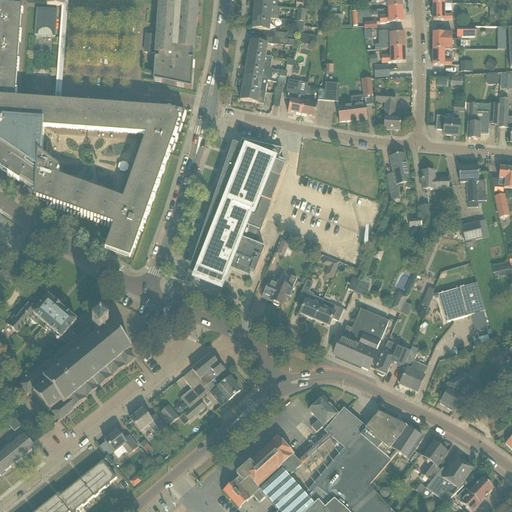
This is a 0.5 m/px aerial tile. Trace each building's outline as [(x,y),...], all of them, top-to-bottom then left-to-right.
[(46,0),(46,7),(67,8),(67,0),(46,0)] [(158,0),(156,37),(146,36),(145,54),(155,54),(155,55),(158,56),(189,58),(191,51),(193,51),(197,0),(158,0)] [(388,2),(389,10),(403,8),(402,0),(378,0),(379,3),(388,2)] [(507,0),(499,0),(499,11),(504,15),(508,14),(507,0)] [(103,103),(103,105),(83,100),(83,111),(42,109),(14,107),(21,7),(0,5),(0,166),(34,189),(33,199),(112,226),(103,251),(130,260),(168,151),(172,152),(185,114),(146,106),(146,108),(132,105),(132,107),(118,104),(117,106),(103,103)] [(446,5),(434,5),(434,21),(452,21),(452,15),(446,16),(446,5)] [(278,21),(278,19),(280,9),(277,8),(254,6),(253,18),(271,20),(278,21)] [(403,8),(389,10),(389,18),(381,18),(382,25),(405,23),(403,8)] [(46,10),(36,9),(34,36),(55,37),(57,11),(46,10)] [(306,11),(303,11),(297,11),(296,19),(296,23),(300,23),(305,24),(306,11)] [(342,15),(333,15),(333,24),(342,24),(342,15)] [(270,32),(271,20),(253,18),(252,30),(270,32)] [(364,23),(364,31),(377,29),(376,22),(364,23)] [(300,23),(296,23),(295,35),(301,36),(305,24),(300,23)] [(457,38),(474,38),(474,28),(457,28),(457,38)] [(378,46),(374,46),(375,50),(382,50),(390,50),(390,49),(405,49),(404,35),(391,35),(391,32),(378,33),(378,46)] [(433,34),(433,50),(444,50),(452,50),(460,51),(460,41),(452,40),(452,34),(443,34),(433,34)] [(306,36),(304,45),(313,47),(315,38),(306,36)] [(299,43),(286,41),(286,47),(292,48),(291,51),(296,52),(299,43)] [(250,42),(248,54),(265,57),(267,45),(250,42)] [(390,57),(382,57),(382,64),(390,64),(405,63),(405,49),(390,49),(390,50),(390,57)] [(433,50),(433,66),(443,67),(451,67),(451,61),(444,61),(444,50),(433,50)] [(246,66),(270,70),(272,58),(265,57),(248,54),(246,66)] [(189,61),(189,58),(158,56),(158,60),(155,60),(153,82),(191,90),(193,61),(189,61)] [(376,56),(369,57),(370,65),(377,64),(376,56)] [(485,70),(493,73),(497,64),(489,60),(484,69),(485,70)] [(461,74),(473,73),(472,63),(460,64),(461,74)] [(293,67),(292,67),(291,73),(298,75),(300,69),(298,68),(299,65),(293,64),(293,67)] [(267,82),(269,82),(271,70),(270,70),(246,66),(244,78),(267,82)] [(374,67),(374,79),(389,78),(388,66),(374,67)] [(498,75),(486,76),(486,83),(489,87),(499,86),(498,75)] [(500,89),(511,89),(511,76),(501,75),(500,89)] [(450,77),(450,86),(461,87),(462,77),(450,77)] [(265,93),(267,82),(244,78),(243,90),(265,93)] [(337,108),(338,114),(340,124),(367,120),(364,97),(373,96),(371,80),(362,81),(363,96),(351,98),(352,106),(337,108)] [(304,101),(305,95),(298,94),(300,84),(289,82),(285,100),(290,101),(288,113),(301,116),(304,103),(304,101)] [(283,91),(284,84),(278,84),(277,89),(275,89),(274,95),(275,95),(281,96),(283,91)] [(307,85),(300,84),(298,94),(305,95),(307,87),(307,85)] [(338,103),(339,85),(325,84),(325,91),(324,102),(338,103)] [(263,106),(265,93),(243,90),(241,102),(263,106)] [(396,96),(375,94),(375,103),(385,104),(383,131),(400,133),(401,118),(395,118),(396,96)] [(509,144),(511,143),(511,118),(508,118),(509,100),(500,100),(499,129),(510,130),(509,144)] [(317,106),(304,103),(301,116),(314,119),(317,106)] [(469,105),(467,140),(479,140),(480,134),(488,135),(488,126),(488,114),(477,113),(477,105),(469,105)] [(488,114),(488,126),(497,126),(498,106),(489,105),(488,114)] [(452,121),(445,120),(445,118),(437,117),(436,131),(444,132),(444,136),(458,137),(460,113),(464,113),(465,107),(453,106),(453,112),(454,113),(453,121),(452,121)] [(221,288),(228,270),(248,278),(251,271),(255,273),(265,249),(254,245),(256,239),(257,240),(257,239),(256,239),(264,221),(250,215),(251,213),(253,214),(260,198),(270,203),(285,166),(277,163),(282,150),(242,141),(239,147),(233,145),(218,188),(223,190),(218,205),(223,207),(214,229),(211,228),(200,259),(202,259),(195,278),(221,288)] [(410,182),(406,164),(404,154),(389,158),(395,185),(396,186),(396,185),(410,182)] [(477,194),(485,194),(485,182),(478,183),(477,167),(458,168),(459,184),(466,183),(467,209),(478,208),(477,194)] [(511,191),(511,169),(500,169),(498,186),(504,186),(504,190),(511,191)] [(422,173),(422,183),(422,190),(434,190),(447,189),(447,180),(434,180),(434,172),(422,173)] [(399,200),(396,185),(396,186),(395,185),(388,187),(391,202),(399,200)] [(509,217),(504,196),(494,198),(499,220),(509,217)] [(423,229),(432,227),(429,206),(419,208),(423,229)] [(482,240),(488,238),(484,222),(478,223),(460,227),(464,245),(483,240),(482,240)] [(281,243),(276,255),(284,257),(288,246),(281,243)] [(323,276),(331,279),(338,262),(323,257),(320,265),(326,267),(323,276)] [(509,264),(493,267),(495,278),(499,277),(499,278),(505,277),(509,280),(511,279),(511,276),(511,273),(510,266),(509,264)] [(263,296),(263,297),(271,300),(270,302),(273,303),(273,305),(278,307),(279,306),(282,307),(285,300),(288,302),(291,292),(297,280),(291,278),(289,282),(286,289),(277,285),(270,282),(267,289),(263,296)] [(352,279),(347,290),(354,293),(358,281),(352,279)] [(320,308),(323,302),(308,295),(313,284),(307,281),(296,305),(303,308),(299,315),(314,321),(320,308)] [(369,286),(358,281),(354,293),(364,297),(369,286)] [(439,293),(434,295),(433,296),(435,300),(439,299),(445,319),(447,319),(448,323),(470,316),(475,334),(477,334),(487,331),(489,331),(483,313),(485,312),(477,285),(440,295),(439,295),(439,293)] [(428,288),(421,305),(428,308),(433,297),(431,296),(434,291),(428,288)] [(400,316),(401,314),(405,304),(407,298),(398,294),(390,312),(400,316)] [(14,317),(7,325),(17,334),(32,315),(39,321),(37,324),(43,330),(45,328),(55,336),(56,335),(61,339),(64,337),(69,330),(76,322),(60,308),(56,304),(48,298),(41,305),(36,311),(29,304),(16,319),(14,317)] [(338,323),(343,311),(323,302),(320,308),(314,321),(329,327),(332,320),(338,323)] [(412,307),(405,304),(401,314),(408,317),(412,307)] [(346,328),(334,357),(368,371),(388,323),(361,311),(353,331),(346,328)] [(21,389),(18,391),(22,396),(24,394),(29,399),(33,396),(48,413),(51,410),(53,412),(48,416),(51,418),(54,422),(57,420),(59,423),(59,422),(90,397),(91,399),(96,394),(95,393),(126,367),(126,368),(134,362),(128,354),(131,351),(110,325),(108,327),(101,318),(100,318),(93,324),(91,325),(93,328),(80,339),(69,330),(64,337),(73,344),(40,372),(39,371),(19,387),(21,389)] [(379,363),(375,372),(386,376),(391,365),(402,369),(409,352),(410,352),(388,342),(379,363)] [(417,355),(409,352),(402,369),(406,371),(400,386),(417,393),(421,384),(424,378),(423,377),(427,369),(414,363),(417,355)] [(180,399),(189,410),(198,402),(209,393),(204,387),(216,377),(217,378),(224,373),(210,356),(209,356),(210,356),(192,371),(192,370),(191,371),(192,371),(183,379),(192,390),(180,399)] [(500,375),(506,384),(511,379),(511,370),(508,372),(507,371),(500,375)] [(446,385),(448,390),(441,402),(454,410),(463,395),(465,394),(467,397),(475,392),(470,384),(470,383),(465,374),(446,385)] [(229,380),(211,395),(216,402),(223,396),(228,402),(240,392),(229,380)] [(318,422),(311,428),(316,434),(337,415),(323,399),(309,412),(318,422)] [(198,402),(189,410),(183,415),(189,422),(204,409),(198,402)] [(159,414),(169,427),(178,419),(171,410),(165,410),(159,414)] [(130,420),(136,428),(140,433),(148,427),(155,435),(164,427),(155,415),(149,420),(142,411),(130,420)] [(312,494),(307,498),(291,511),(391,511),(369,487),(397,454),(390,449),(405,428),(378,415),(378,414),(377,414),(375,418),(365,430),(343,411),(343,412),(346,415),(328,432),(348,450),(316,487),(311,492),(312,494)] [(14,419),(7,424),(14,433),(21,427),(14,419)] [(390,449),(397,454),(403,458),(402,460),(405,463),(407,460),(408,461),(423,440),(421,438),(420,436),(417,436),(406,428),(405,427),(405,428),(390,449)] [(104,441),(105,443),(114,454),(118,459),(126,452),(129,456),(138,448),(129,436),(123,441),(116,432),(104,441)] [(35,449),(32,445),(23,434),(0,452),(0,476),(1,476),(0,475),(0,474),(4,472),(4,473),(11,468),(10,467),(14,464),(15,465),(22,459),(21,458),(24,455),(25,456),(32,451),(34,449),(35,449)] [(291,511),(307,498),(288,478),(302,466),(276,438),(265,448),(235,475),(237,478),(233,482),(221,492),(223,494),(224,496),(238,511),(253,497),(259,504),(265,498),(277,511),(291,511)] [(114,454),(105,443),(99,448),(108,459),(114,454)] [(436,477),(437,477),(441,472),(436,468),(446,454),(432,444),(422,458),(430,463),(421,476),(419,479),(425,483),(427,480),(429,482),(424,488),(426,489),(436,477)] [(456,460),(441,481),(437,477),(436,477),(426,489),(432,494),(447,503),(466,484),(465,485),(463,483),(472,471),(456,460)] [(76,511),(116,480),(103,463),(103,464),(105,466),(100,470),(98,468),(92,472),(94,475),(88,479),(86,477),(81,481),(83,484),(77,488),(75,486),(69,490),(71,493),(66,497),(64,495),(58,499),(59,500),(53,504),(51,502),(45,506),(47,509),(43,511),(40,511),(38,511),(76,511)] [(137,478),(130,484),(134,490),(142,483),(137,478)] [(468,494),(465,491),(458,498),(461,501),(460,503),(468,511),(473,511),(480,505),(479,504),(493,490),(482,479),(468,494)] [(389,493),(387,490),(382,490),(380,493),(380,497),(383,500),(387,500),(389,497),(389,493)]
